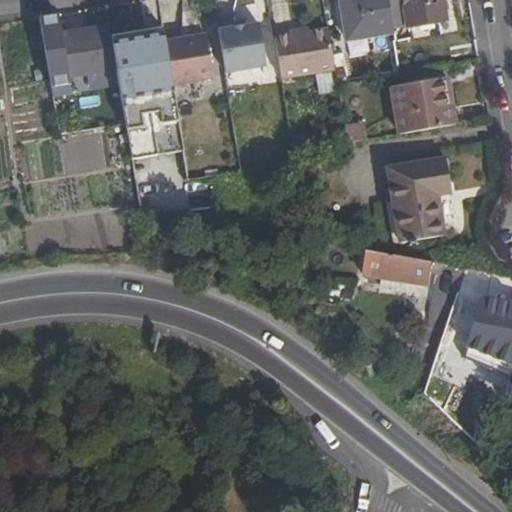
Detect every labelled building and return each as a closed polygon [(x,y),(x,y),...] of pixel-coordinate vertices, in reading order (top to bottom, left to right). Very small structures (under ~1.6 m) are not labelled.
[(337,0),(345,43),(393,34),(392,31),(389,12),(386,0),(337,0)] [(403,10),(406,29),(446,22),(441,0),(386,0),(389,12),(403,10)] [(389,12),(392,31),(406,29),(403,10),(389,12)] [(113,53),(112,45),(108,23),(63,31),(71,77),(116,69),(113,53)] [(231,23),(215,26),(223,73),(263,67),(256,25),(232,29),(231,23)] [(272,39),(278,74),(333,65),(327,30),(272,39)] [(113,53),(166,43),(165,42),(164,35),(112,45),(113,53)] [(204,35),(165,42),(166,43),(173,85),(211,78),(204,35)] [(132,164),(185,153),(173,85),(166,43),(113,53),(116,69),(126,126),(132,164)] [(331,73),(315,75),(317,93),(334,91),(331,73)] [(447,79),(440,81),(445,109),(452,108),(447,79)] [(391,89),(399,135),(455,125),(452,108),(445,109),(440,81),(391,89)] [(346,143),(366,140),(363,126),(344,128),(346,143)] [(177,160),(154,168),(162,189),(185,181),(177,160)] [(329,180),(326,160),(306,164),(310,184),(329,180)] [(397,243),(443,235),(437,198),(451,195),(445,160),(386,170),(397,243)] [(430,264),(367,252),(363,278),(384,282),(400,285),(425,289),(430,264)] [(400,285),(384,282),(383,288),(399,291),(400,285)] [(333,289),(331,296),(351,301),(353,293),(333,289)] [(486,353),(511,361),(511,328),(496,323),(486,353)]
